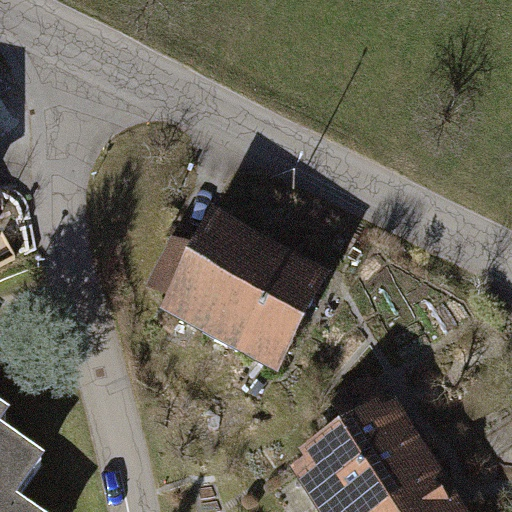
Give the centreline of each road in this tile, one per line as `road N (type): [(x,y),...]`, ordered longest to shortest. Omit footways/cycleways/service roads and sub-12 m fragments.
road 1 (residential): [(99,59),(61,123),(65,251),(146,511)]
road 2 (residential): [(99,59),(511,256)]
